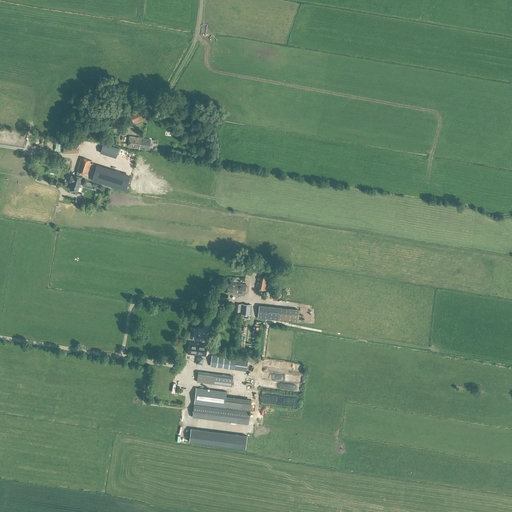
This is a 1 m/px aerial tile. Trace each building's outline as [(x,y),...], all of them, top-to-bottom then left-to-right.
[(143,108),(130,114),(134,124),(147,119),(143,108)] [(187,117),(188,112),(166,109),(165,114),(187,117)] [(149,151),(150,139),(149,139),(144,138),(129,136),(128,145),(127,147),(128,147),(138,149),(149,151)] [(64,142),(64,153),(79,153),(79,142),(78,142),(64,142)] [(112,148),(110,155),(116,157),(118,149),(112,148)] [(92,161),(80,157),(76,171),(77,172),(76,175),(74,174),(73,176),(71,175),(69,182),(71,183),(69,189),(78,192),(82,177),(79,176),(80,172),(87,175),(92,161)] [(91,189),(93,184),(84,181),(82,186),(91,189)] [(269,277),(258,274),(255,289),(266,291),(269,277)] [(246,284),(228,282),(227,294),(245,296),(246,284)] [(250,315),(252,305),(242,304),(240,314),(250,315)] [(258,318),(298,322),(299,310),(259,305),(258,318)] [(194,342),(195,335),(187,333),(187,335),(188,335),(187,337),(190,338),(190,341),(194,342)] [(206,356),(207,345),(196,344),(196,343),(190,342),(188,355),(206,356)] [(257,362),(258,357),(236,354),(236,359),(212,356),(211,366),(246,371),(248,361),(257,362)] [(232,386),(234,376),(198,372),(197,382),(232,386)] [(227,391),(196,388),(192,417),(249,425),(252,399),(226,396),(227,391)] [(189,442),(246,449),(247,436),(191,429),(189,442)]
